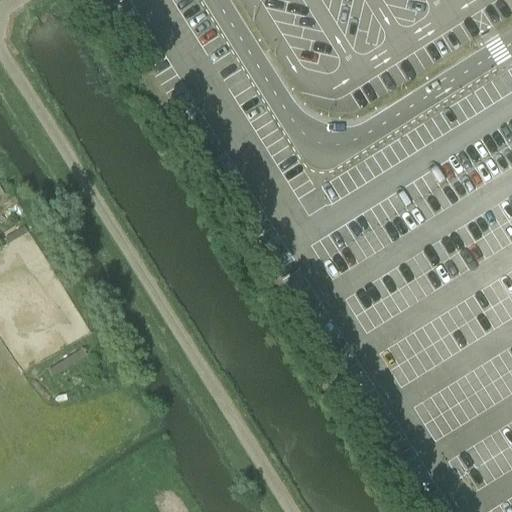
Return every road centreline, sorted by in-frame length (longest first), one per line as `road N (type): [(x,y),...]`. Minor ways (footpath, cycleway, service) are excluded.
road 1 (track): [(0,50),(293,511)]
road 2 (secondary): [(215,0),(297,131),(321,149),(348,145),(511,45)]
